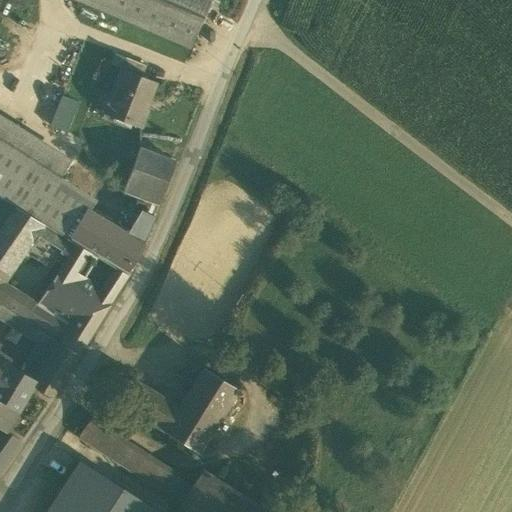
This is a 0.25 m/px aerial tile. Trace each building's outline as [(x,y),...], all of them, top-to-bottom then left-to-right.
[(74,0),(190,49),(211,0),(74,0)] [(109,65),(121,70),(125,58),(114,54),(109,65)] [(121,70),(142,78),(146,66),(125,58),(121,70)] [(104,114),(141,129),(148,110),(146,110),(156,84),(142,78),(121,70),(104,114)] [(78,102),(61,96),(49,126),(66,133),(78,102)] [(0,197),(14,207),(44,225),(67,240),(70,241),(88,210),(96,198),(59,178),(70,160),(0,115),(0,197)] [(124,187),(140,194),(160,201),(175,163),(139,149),(124,187)] [(157,208),(160,201),(140,194),(136,202),(149,207),(147,212),(154,215),(157,208)] [(0,226),(14,207),(0,197),(0,226)] [(0,303),(10,287),(5,283),(25,254),(28,249),(31,244),(36,237),(44,225),(14,207),(0,226),(0,303)] [(143,243),(88,210),(70,241),(97,258),(114,268),(126,275),(134,262),(141,248),(143,243)] [(67,240),(44,225),(36,237),(60,252),(67,240)] [(55,261),(62,265),(63,263),(58,254),(60,252),(36,237),(31,244),(37,248),(37,249),(55,261)] [(62,265),(83,279),(84,279),(89,271),(97,258),(70,241),(67,240),(60,252),(58,254),(63,263),(62,265)] [(37,248),(31,244),(28,249),(34,253),(37,249),(37,248)] [(34,253),(28,249),(25,254),(50,269),(55,261),(37,249),(34,253)] [(36,305),(69,326),(86,300),(74,292),(83,279),(62,265),(36,305)] [(100,290),(84,279),(83,279),(74,292),(86,300),(69,326),(88,338),(95,327),(94,325),(102,311),(104,313),(127,276),(126,275),(114,268),(105,281),(100,290)] [(105,281),(89,271),(84,279),(100,290),(105,281)] [(0,304),(61,344),(78,355),(88,338),(69,326),(36,305),(10,287),(0,303),(0,304)] [(0,304),(0,320),(36,343),(46,350),(55,356),(55,357),(71,367),(78,355),(61,344),(0,304)] [(46,350),(36,343),(19,371),(30,378),(46,350)] [(37,382),(34,388),(51,398),(71,367),(55,357),(55,356),(46,350),(30,378),(37,382)] [(0,358),(6,363),(5,363),(8,364),(11,359),(0,351),(0,358)] [(0,377),(8,364),(5,363),(6,363),(0,358),(0,377)] [(8,364),(0,377),(0,402),(18,414),(34,388),(37,382),(30,378),(19,371),(8,364)] [(204,369),(179,408),(164,432),(199,455),(239,391),(204,369)] [(116,402),(164,432),(179,408),(131,378),(116,402)] [(0,429),(6,434),(7,432),(18,414),(0,402),(0,429)] [(181,505),(192,488),(89,421),(78,438),(181,505)] [(0,445),(13,455),(21,442),(7,432),(6,434),(0,429),(0,445)] [(0,472),(13,455),(0,445),(0,472)] [(47,511),(154,511),(79,463),(47,511)] [(191,511),(267,511),(203,470),(192,488),(181,505),(191,511)]
